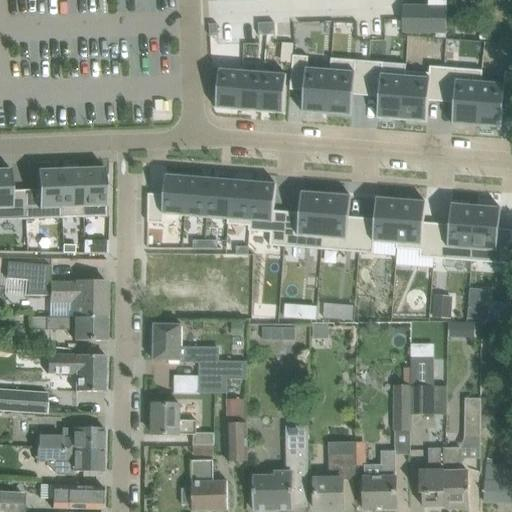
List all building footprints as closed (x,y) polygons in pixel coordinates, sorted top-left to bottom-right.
[(472,21),(485,21),(485,3),(472,2),(472,21)] [(447,8),(403,7),(402,32),(436,33),(436,38),(446,39),(447,8)] [(275,23),(267,24),(267,36),(275,35),(275,23)] [(267,24),(259,24),(259,36),(267,36),(267,24)] [(218,25),(209,25),(210,37),(218,37),(218,25)] [(293,56),(291,83),(305,84),(302,113),(327,115),(331,71),(308,69),(308,57),(293,56)] [(331,71),(327,115),(352,117),(354,88),(367,89),(369,62),(355,61),(354,72),(331,71)] [(369,62),(367,89),(380,90),(377,119),(402,121),(406,77),(382,75),(383,63),(369,62)] [(406,77),(402,121),(427,123),(429,94),(442,95),(444,68),(430,67),(429,78),(406,77)] [(444,68),(442,95),(455,96),(452,125),(477,127),(481,83),(457,81),(458,69),(444,68)] [(219,70),(216,109),(239,111),(242,72),(219,70)] [(242,72),(239,111),(261,113),(264,73),(242,72)] [(264,73),(261,113),(283,115),(287,75),(264,73)] [(481,83),(477,127),(502,129),(504,100),(511,100),(511,73),(505,73),(504,84),(481,83)] [(104,168),(81,169),(83,218),(106,217),(104,168)] [(11,169),(0,169),(0,221),(26,220),(24,191),(11,191),(11,169)] [(81,169),(60,170),(61,219),(83,218),(81,169)] [(37,191),(24,191),(26,220),(61,219),(60,170),(37,170),(37,191)] [(148,194),(148,223),(163,225),(164,215),(185,217),(189,177),(166,175),(164,195),(148,194)] [(189,177),(185,217),(207,218),(210,179),(189,177)] [(210,179),(207,218),(229,220),(232,181),(210,179)] [(232,181),(229,220),(227,225),(249,226),(254,182),(232,181)] [(254,182),(249,226),(249,230),(271,232),(270,246),(284,247),(286,220),(274,219),(276,184),(254,182)] [(286,220),(284,247),(299,248),(321,250),(326,194),(301,192),(299,221),(286,220)] [(326,194),(321,250),(345,252),(359,253),(361,226),(349,225),(351,196),(326,194)] [(361,226),(359,253),(373,254),(374,243),(398,245),(401,200),(376,198),(374,227),(361,226)] [(401,200),(398,245),(421,246),(420,258),(434,259),(436,232),(424,231),(426,202),(401,200)] [(436,232),(434,259),(471,262),(476,206),(451,204),(449,233),(436,232)] [(476,206),(471,262),(495,264),(510,265),(511,243),(511,237),(498,237),(501,208),(476,206)] [(83,241),(83,254),(107,254),(107,241),(83,241)] [(193,241),(193,249),(205,249),(205,241),(193,241)] [(205,241),(205,249),(217,249),(217,241),(205,241)] [(63,246),(62,254),(75,254),(75,246),(63,246)] [(236,247),(236,255),(248,255),(248,247),(236,247)] [(50,296),(50,318),(106,319),(106,283),(75,283),(50,283),(50,266),(7,263),(6,280),(28,281),(28,296),(50,296)] [(483,291),(470,290),(468,320),(488,321),(488,308),(481,308),(483,291)] [(451,298),(435,297),(434,317),(450,318),(451,298)] [(352,320),(353,306),(340,305),(339,319),(352,320)] [(86,341),(106,341),(106,319),(50,318),(46,318),(46,331),(74,331),(74,341),(86,341)] [(242,323),(232,323),(232,335),(242,335),(242,323)] [(460,325),(450,324),(450,338),(460,339),(460,325)] [(201,363),(202,349),(202,348),(181,347),(182,326),(154,325),(154,361),(181,362),(181,363),(200,363),(201,363)] [(283,327),(283,341),(295,341),(295,328),(283,327)] [(226,379),(246,380),(247,362),(215,362),(215,349),(202,349),(201,363),(200,363),(199,394),(225,394),(226,379)] [(75,392),(105,393),(106,356),(75,356),(47,356),(47,374),(75,375),(75,392)] [(434,359),(411,359),(411,366),(411,369),(411,416),(434,416),(434,388),(434,359)] [(400,388),(395,388),(395,431),(411,431),(411,416),(411,369),(404,369),(404,388),(400,388)] [(0,412),(46,415),(48,394),(8,391),(6,411),(0,411),(0,412)] [(227,399),(228,442),(229,462),(247,461),(245,399),(227,399)] [(481,439),(481,406),(481,399),(465,399),(465,439),(481,439)] [(180,405),(173,405),(153,405),(152,435),(193,436),(192,446),(214,447),(214,433),(196,433),(196,422),(179,422),(180,405)] [(481,406),(481,439),(493,440),(494,406),(481,406)] [(294,511),(294,508),(294,505),(306,505),(306,508),(308,507),(309,426),(287,426),(288,440),(289,440),(289,439),(293,439),(293,473),(275,473),(275,477),(254,478),(254,477),(253,477),(253,511),(257,511),(256,511),(271,511),(294,511)] [(37,437),(36,450),(46,450),(104,451),(104,429),(73,428),(73,429),(62,429),(62,438),(37,437)] [(443,449),(445,507),(445,508),(470,507),(469,472),(461,473),(460,448),(445,448),(444,448),(444,449),(443,449)] [(423,508),(445,507),(443,449),(430,450),(430,462),(431,462),(431,471),(420,472),(420,494),(423,494),(423,508)] [(104,451),(46,450),(45,462),(45,465),(54,473),(57,474),(57,476),(73,476),(73,472),(103,473),(104,451)] [(364,466),(364,467),(364,478),(364,510),(397,509),(396,452),(381,452),(381,465),(364,466)] [(315,478),(315,491),(315,511),(343,510),(343,481),(356,480),(355,455),(329,456),(330,478),(315,478)] [(193,482),(192,482),(192,489),(182,489),(182,506),(192,506),(192,511),(218,511),(228,511),(227,482),(214,482),(213,461),(192,461),(193,482)] [(484,502),(511,503),(511,482),(504,482),(504,466),(485,465),(484,502)] [(51,509),(53,509),(102,510),(103,487),(53,486),(53,485),(40,485),(39,498),(52,498),(51,509)] [(0,511),(23,511),(24,494),(0,492),(0,511)]
